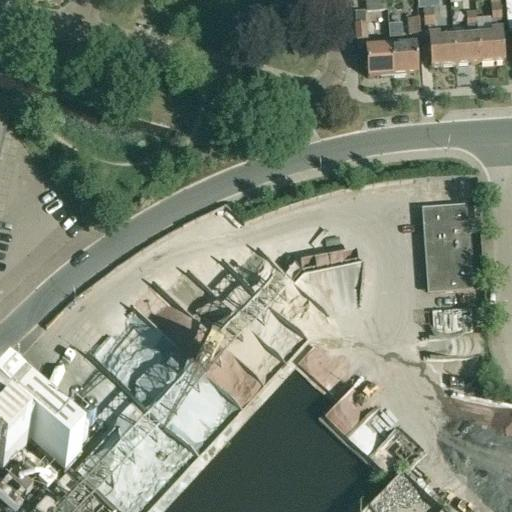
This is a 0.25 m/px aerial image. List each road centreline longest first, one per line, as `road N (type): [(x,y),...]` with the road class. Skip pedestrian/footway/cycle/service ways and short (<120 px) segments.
road 1 (unclassified): [(0,344),(89,262),(179,209),(304,157)]
road 2 (residential): [(296,97),(72,32)]
road 3 (unclassified): [(501,133),(395,138),(304,157)]
road 4 (unclassified): [(511,313),(501,133)]
road 5 (residential): [(296,97),(326,90),(337,76),(336,0)]
